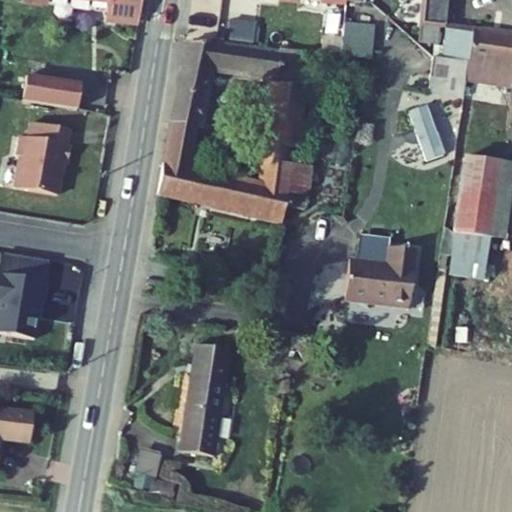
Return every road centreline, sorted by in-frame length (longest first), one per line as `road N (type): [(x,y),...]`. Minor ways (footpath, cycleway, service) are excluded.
road 1 (tertiary): [(165,0),(124,253)]
road 2 (tertiary): [(124,253),(87,469)]
road 3 (residential): [(0,234),(124,253)]
